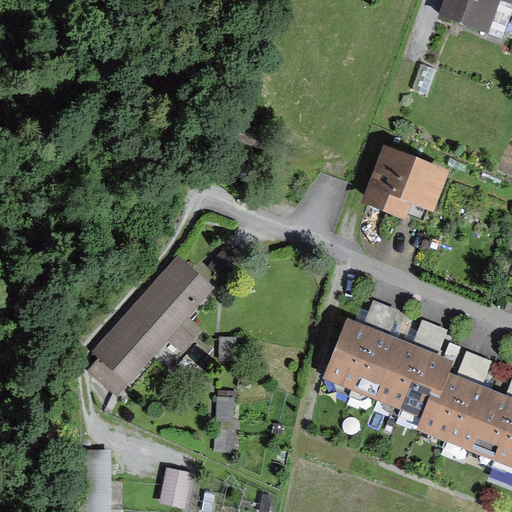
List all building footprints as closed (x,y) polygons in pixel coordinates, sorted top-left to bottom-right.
[(511,0),(447,0),(442,14),(505,35),(511,14),(511,0)] [(453,170),(387,147),(368,201),(434,225),(453,170)] [(214,288),(175,257),(85,370),(124,401),(214,288)] [(459,363),(354,321),(331,379),(427,417),(420,434),(511,470),(511,395),(455,373),(459,363)] [(84,446),(84,511),(112,511),(113,501),(117,501),(116,446),(84,446)] [(190,506),(195,470),(166,467),(162,503),(190,506)]
